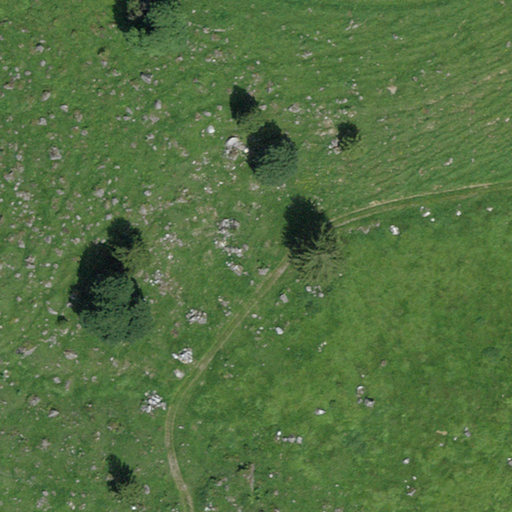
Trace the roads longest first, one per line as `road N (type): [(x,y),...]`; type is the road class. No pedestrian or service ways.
road 1 (track): [(192,511),(173,445),(178,409),(302,250),(360,212),(511,187)]
road 2 (track): [(433,0),(309,0)]
